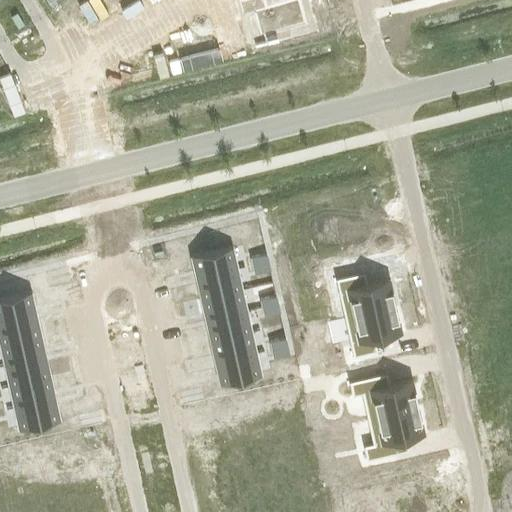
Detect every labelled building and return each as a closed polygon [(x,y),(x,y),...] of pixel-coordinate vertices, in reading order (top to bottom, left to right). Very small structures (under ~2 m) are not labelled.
[(71,0),(79,14),(101,0),(71,0)] [(263,0),(244,0),(239,2),(242,15),(245,15),(254,12),(261,37),(305,25),(298,0),(293,0),(266,8),(263,0)] [(127,28),(99,45),(112,68),(152,45),(139,23),(149,17),(142,4),(121,17),(127,28)] [(331,235),(321,237),(324,251),(351,245),(348,233),(376,226),(375,218),(379,217),(376,202),(371,203),(370,199),(325,209),(331,235)] [(232,245),(191,254),(196,276),(237,267),(232,245)] [(265,253),(250,256),(252,264),(267,260),(265,253)] [(267,260),(252,264),(253,271),(269,268),(267,260)] [(237,267),(196,276),(201,297),(242,288),(237,267)] [(359,271),(335,277),(344,315),(394,304),(388,278),(362,284),(359,271)] [(242,288),(201,297),(205,318),(247,309),(242,288)] [(29,290),(0,296),(0,319),(34,312),(29,290)] [(275,295),(260,298),(261,306),(277,302),(275,295)] [(277,302),(261,306),(263,313),(278,310),(277,302)] [(394,304),(344,315),(352,354),(376,349),(373,337),(400,331),(394,304)] [(247,309),(205,318),(210,339),(252,330),(247,309)] [(34,312),(0,319),(0,342),(39,333),(34,312)] [(252,330),(210,339),(215,360),(256,351),(252,330)] [(39,333),(0,342),(0,352),(2,364),(44,354),(39,333)] [(284,337),(269,340),(271,348),(286,344),(284,337)] [(286,344),(271,348),(272,356),(288,352),(286,344)] [(256,351),(215,360),(220,382),(261,373),(256,351)] [(44,354),(2,364),(7,385),(49,375),(44,354)] [(382,373),(348,380),(351,394),(361,392),(367,417),(417,406),(411,379),(384,385),(382,373)] [(49,375),(7,385),(12,406),(53,396),(49,375)] [(53,396),(12,406),(17,428),(58,418),(53,396)] [(372,442),(363,444),(366,458),(399,450),(396,438),(423,432),(417,406),(367,417),(372,442)] [(235,422),(209,428),(214,451),(255,442),(250,420),(250,419),(235,422)] [(255,442),(214,451),(219,474),(260,465),(260,464),(255,442)] [(88,455),(47,465),(52,488),(93,478),(88,455)] [(93,478),(52,488),(57,509),(57,511),(72,508),(98,502),(93,478)] [(403,478),(377,483),(380,497),(389,495),(392,511),(435,511),(441,511),(439,506),(444,505),(441,491),(436,492),(434,483),(406,490),(403,478)]
